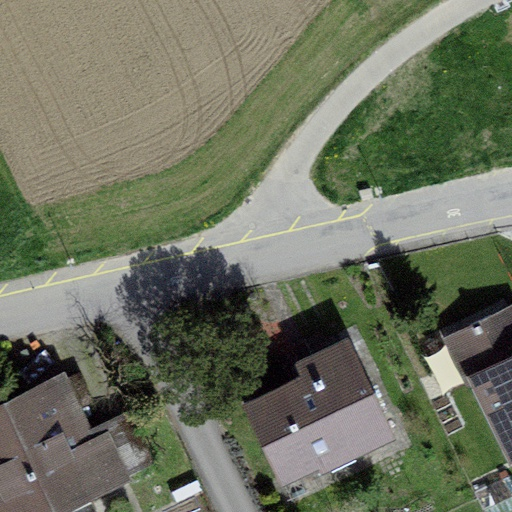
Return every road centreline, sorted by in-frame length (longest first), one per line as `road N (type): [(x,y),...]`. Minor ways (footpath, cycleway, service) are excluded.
road 1 (residential): [(247,263),(301,157),(349,93),(399,45),(474,0)]
road 2 (residential): [(247,263),(511,196)]
road 3 (residential): [(128,290),(232,511)]
road 4 (residential): [(0,318),(128,290)]
road 5 (residential): [(128,290),(247,263)]
